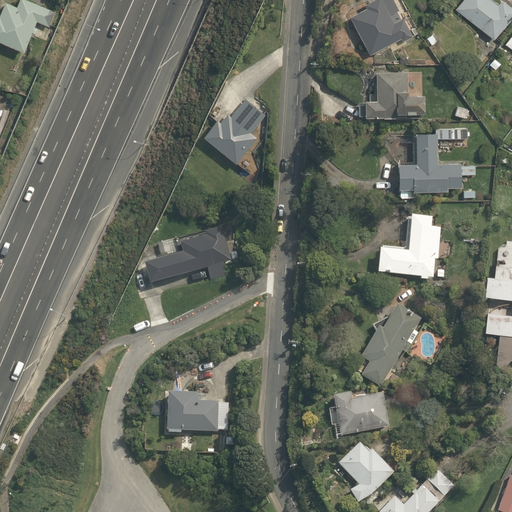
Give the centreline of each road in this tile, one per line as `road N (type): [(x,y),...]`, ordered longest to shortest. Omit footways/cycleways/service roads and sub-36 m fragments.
road 1 (residential): [(303,0),(276,406),(279,469),(294,511)]
road 2 (motorway): [(167,0),(0,392)]
road 3 (motorway): [(0,269),(115,0)]
